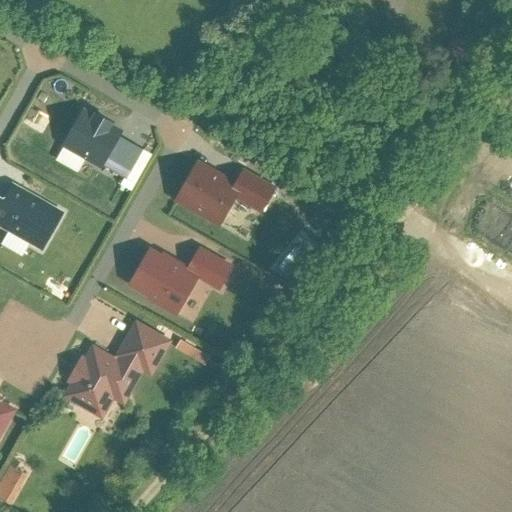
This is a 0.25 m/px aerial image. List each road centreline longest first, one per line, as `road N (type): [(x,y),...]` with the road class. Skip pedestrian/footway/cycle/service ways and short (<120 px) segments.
road 1 (unclassified): [(127,511),(511,77)]
road 2 (residential): [(24,344),(76,316),(183,126),(40,45)]
